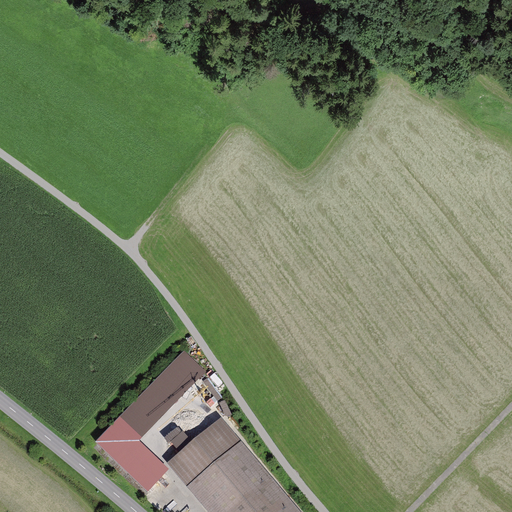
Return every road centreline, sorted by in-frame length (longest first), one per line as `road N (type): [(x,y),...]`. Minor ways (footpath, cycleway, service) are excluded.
road 1 (track): [(325,511),(131,251),(0,153)]
road 2 (track): [(313,0),(410,24),(511,87)]
road 3 (tertiary): [(0,401),(136,511)]
road 4 (track): [(411,511),(511,411)]
